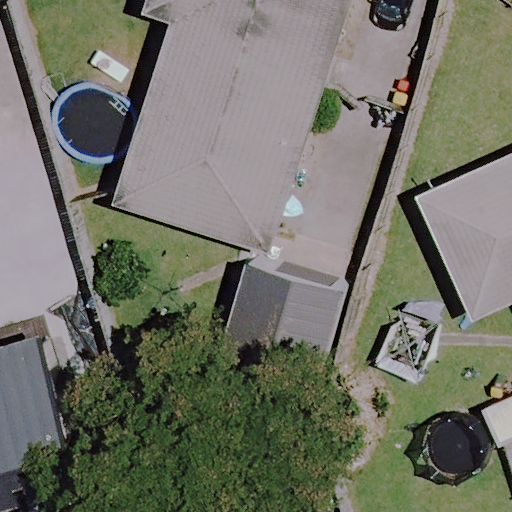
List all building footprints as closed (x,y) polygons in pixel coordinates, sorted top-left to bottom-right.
[(154,0),(179,8),(118,198),(275,249),(355,0),(154,0)] [(511,154),(422,193),(475,318),(511,302),(511,154)] [(323,269),(258,253),(227,354),(328,383),(358,279),(323,269)] [(76,347),(0,369),(0,471),(9,501),(127,466),(94,342),(76,347)] [(511,445),(511,358),(457,382),(489,455),(511,445)]
